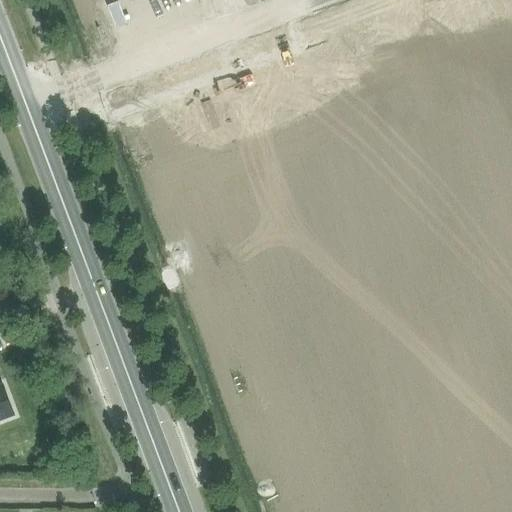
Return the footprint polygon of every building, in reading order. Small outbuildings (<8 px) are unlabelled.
[(1,386),(0,386),(0,420),(12,416),(1,386)] [(511,426),(492,434),(505,470),(511,467),(511,426)] [(492,434),(470,442),(484,478),(505,470),(492,434)] [(462,444),(441,452),(454,489),(476,481),(462,444)] [(441,452),(421,460),(434,496),(454,489),(441,452)] [(421,460),(400,467),(414,504),(418,502),(434,496),(421,460)] [(400,467),(380,475),(394,511),(410,505),(414,504),(400,467)] [(511,477),(509,468),(501,471),(505,482),(511,479),(511,477)] [(380,475),(359,483),(369,511),(391,511),(394,511),(380,475)] [(458,487),(451,490),(455,501),(462,498),(458,487)] [(320,511),(347,511),(340,490),(316,499),(320,511)] [(462,498),(455,501),(458,511),(459,511),(466,510),(462,498)] [(414,504),(410,505),(412,511),(421,511),(418,502),(414,504)]
